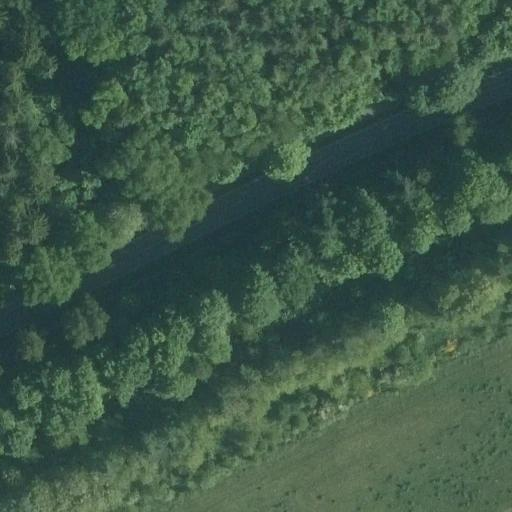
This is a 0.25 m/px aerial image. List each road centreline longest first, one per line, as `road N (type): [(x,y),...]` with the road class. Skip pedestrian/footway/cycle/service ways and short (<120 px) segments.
road 1 (secondary): [(0,323),(374,140),(511,85)]
road 2 (unknown): [(0,191),(72,162),(57,65),(98,0)]
